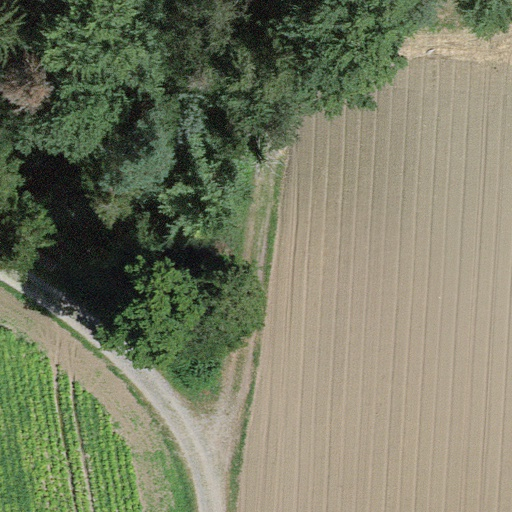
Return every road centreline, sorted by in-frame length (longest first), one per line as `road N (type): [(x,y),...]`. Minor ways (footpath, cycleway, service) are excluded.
road 1 (track): [(210,466),(242,360),(280,63),(337,23),(488,0)]
road 2 (track): [(210,466),(161,389),(80,316),(0,268)]
